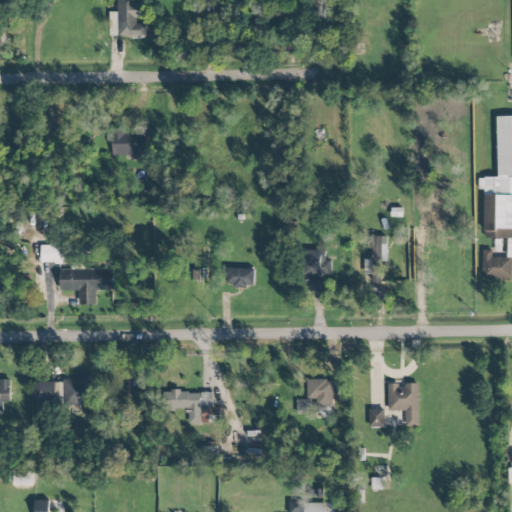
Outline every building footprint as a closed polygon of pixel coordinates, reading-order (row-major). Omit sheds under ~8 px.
[(146,36),(146,24),(137,24),(136,18),(147,18),(147,3),(136,3),(135,0),(117,0),(118,12),(109,12),(110,36),(146,36)] [(511,116),(497,116),(498,177),(478,177),(479,189),(483,189),(484,239),(511,238),(511,116)] [(127,129),(127,128),(112,128),(112,158),(147,158),(147,129),(127,129)] [(387,236),(372,236),(372,259),(364,259),(365,283),(372,282),(372,286),(369,287),(370,298),(385,297),(385,282),(379,282),(379,262),(387,261),(387,236)] [(41,262),(62,262),(63,246),(41,245),(41,262)] [(326,250),(305,250),(305,275),(314,275),(314,292),(325,292),(325,274),(332,274),(332,260),(326,260),(326,250)] [(511,257),(492,257),(492,250),(483,250),(482,279),(511,280),(511,258),(511,257)] [(226,286),(254,287),(255,269),(227,268),(226,286)] [(114,269),(60,270),(60,290),(79,290),(79,305),(97,305),(97,291),(115,290),(114,269)] [(33,385),(33,402),(64,401),(64,405),(93,405),(92,372),(76,373),(77,379),(63,379),(64,384),(33,385)] [(10,379),(0,379),(0,414),(3,414),(3,402),(11,402),(10,379)] [(307,380),(307,400),(316,400),(316,406),(333,406),(333,379),(307,380)] [(419,426),(418,384),(388,384),(388,411),(405,411),(406,427),(419,426)] [(189,410),(189,423),(216,423),(216,408),(213,408),(213,392),(161,392),(161,410),(189,410)] [(384,409),(369,409),(369,428),(385,427),(384,409)] [(33,471),(14,470),(14,485),(33,485),(33,471)] [(35,511),(50,511),(50,499),(34,500),(35,511)] [(289,511),(327,511),(327,502),(289,502),(289,511)]
